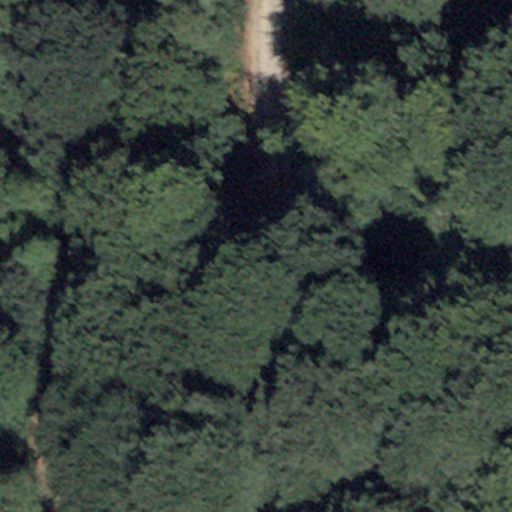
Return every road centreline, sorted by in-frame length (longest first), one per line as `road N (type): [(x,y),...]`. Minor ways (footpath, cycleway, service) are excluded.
road 1 (track): [(293,511),(292,270),(268,74),(272,0)]
road 2 (track): [(0,147),(67,511)]
